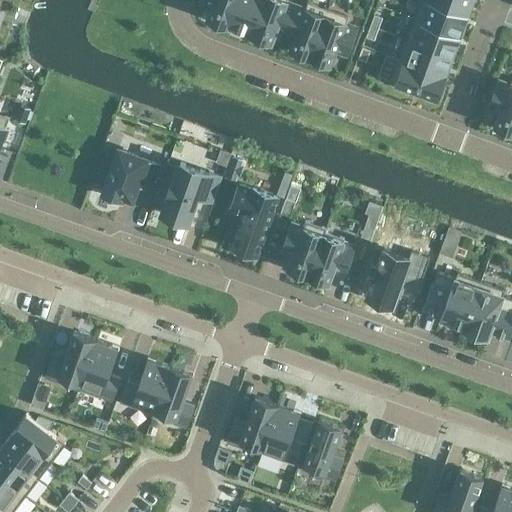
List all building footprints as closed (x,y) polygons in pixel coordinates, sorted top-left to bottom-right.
[(201,0),(202,0),(212,4),(208,17),(229,25),(238,0),(201,0)] [(238,0),(229,25),(250,33),(262,0),(238,0)] [(262,0),(250,33),(271,41),(276,28),(286,31),(296,4),(286,1),(286,0),(262,0)] [(467,15),(426,0),(420,0),(414,18),(460,35),(467,15)] [(472,0),(426,0),(467,15),(472,0)] [(296,4),(286,31),(295,35),(290,48),(310,56),(328,9),(308,1),(305,8),(296,4)] [(328,9),(310,56),(330,63),(335,50),(346,54),(356,27),(346,23),(348,16),(328,9)] [(378,28),(382,17),(375,14),(371,25),(378,28)] [(460,35),(414,18),(406,38),(452,56),(460,35)] [(374,39),(378,28),(371,25),(366,36),(374,39)] [(452,56),(406,38),(398,59),(445,76),(452,56)] [(366,61),(370,49),(363,47),(358,58),(366,61)] [(445,76),(398,59),(391,80),(399,83),(397,87),(411,92),(412,88),(437,97),(445,76)] [(511,130),(511,78),(510,84),(499,80),(489,107),(500,111),(495,124),(511,130)] [(21,104),(16,119),(25,122),(30,107),(21,104)] [(0,112),(0,142),(1,140),(5,141),(9,129),(5,127),(9,116),(0,112)] [(119,148),(103,192),(122,198),(123,196),(132,199),(138,183),(150,187),(158,163),(147,159),(147,158),(119,148)] [(169,194),(162,213),(187,222),(197,195),(210,200),(218,175),(181,162),(174,181),(172,180),(167,193),(169,194)] [(241,181),(233,203),(246,208),(234,243),(239,244),(237,248),(252,254),(253,250),(258,251),(279,193),(255,184),(254,185),(241,181)] [(291,185),(287,198),(296,201),(300,188),(291,185)] [(369,213),(365,226),(374,229),(379,216),(369,213)] [(292,223),(283,250),(293,253),(289,267),(309,274),(324,230),(325,231),(327,227),(305,220),(303,227),(292,223)] [(450,225),(447,233),(454,236),(457,228),(450,225)] [(324,230),(309,274),(329,281),(333,268),(344,272),(354,245),(343,241),(344,238),(325,231),(324,230)] [(373,278),(367,295),(394,304),(401,286),(418,292),(431,257),(412,250),(410,257),(384,248),(378,264),(374,263),(369,277),(373,278)] [(437,271),(424,307),(442,313),(441,317),(464,325),(480,280),(457,272),(455,277),(437,271)] [(464,325),(463,327),(488,336),(490,330),(508,337),(511,326),(511,297),(503,294),(505,289),(480,280),(464,325)] [(97,339),(74,331),(65,357),(53,353),(45,376),(79,388),(97,339)] [(119,347),(97,339),(79,388),(112,400),(120,377),(109,373),(119,347)] [(154,410),(170,365),(148,357),(139,384),(128,380),(120,401),(132,405),(133,402),(154,410)] [(193,373),(170,365),(154,410),(152,415),(187,427),(195,404),(184,400),(193,373)] [(263,449),(279,404),(256,396),(246,422),(235,418),(227,441),(261,453),(263,449)] [(300,412),(279,404),(263,449),(284,456),(283,459),(294,463),(302,442),(291,438),(300,412)] [(27,413),(13,431),(52,461),(65,443),(27,413)] [(97,417),(93,427),(105,431),(109,421),(97,417)] [(319,418),(301,468),(336,480),(344,457),(333,453),(342,427),(319,418)] [(13,431),(0,448),(39,478),(52,461),(13,431)] [(231,451),(219,446),(215,458),(227,462),(231,451)] [(0,475),(26,495),(39,478),(0,448),(0,475)] [(471,511),(483,477),(460,469),(451,495),(440,491),(432,511),(471,511)] [(92,482),(82,474),(78,480),(87,488),(92,482)] [(0,475),(0,502),(12,511),(26,495),(0,475)] [(511,511),(511,487),(503,484),(493,511),(482,507),(480,511),(511,511)] [(69,491),(64,498),(74,505),(79,499),(69,491)] [(69,511),(74,505),(64,498),(60,504),(69,511)] [(12,511),(0,502),(0,511),(12,511)]
